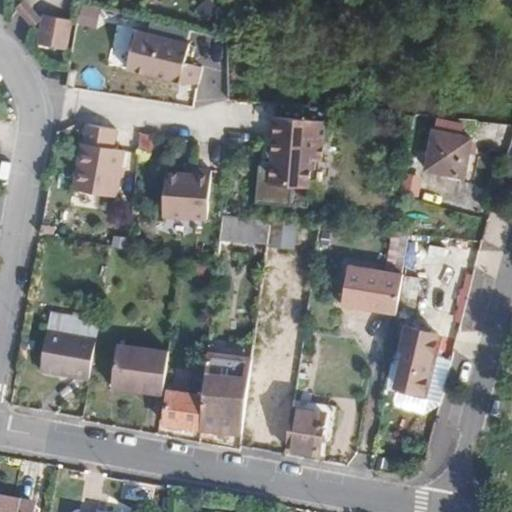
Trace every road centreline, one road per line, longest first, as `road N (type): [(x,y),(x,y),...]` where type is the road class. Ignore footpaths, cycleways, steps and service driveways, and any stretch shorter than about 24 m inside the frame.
road 1 (residential): [(0,429),(445,511)]
road 2 (residential): [(0,330),(34,122),(22,77),(0,50)]
road 3 (residential): [(456,511),(511,260)]
road 4 (unknown): [(33,105),(253,120)]
